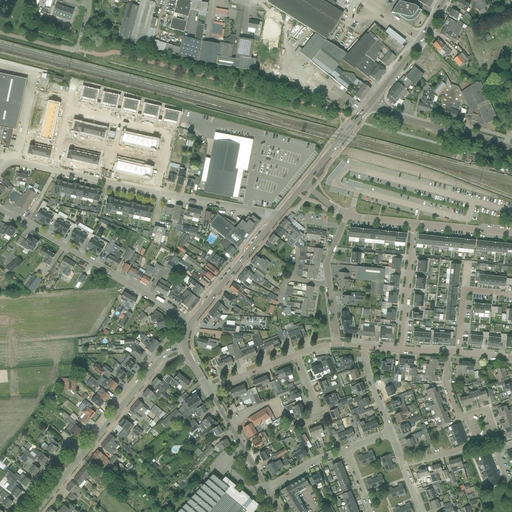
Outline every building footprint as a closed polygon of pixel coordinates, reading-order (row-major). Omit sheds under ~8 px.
[(147,47),(178,55),(180,48),(147,39),(150,28),(156,29),(158,19),(152,17),(155,6),(158,6),(160,0),(140,0),(139,7),(138,13),(137,17),(135,22),(134,26),(133,29),(132,33),(131,37),(130,40),(129,43),(144,47),(144,46),(147,47)] [(177,0),(170,29),(184,32),(190,10),(192,1),(190,1),(187,0),(177,0)] [(328,0),(326,3),(321,0),(268,0),(267,2),(326,40),(343,13),(334,8),(336,4),(329,0),(328,0)] [(457,8),(465,12),(469,5),(459,0),(456,0),(455,2),(456,3),(455,5),(458,7),(457,8)] [(478,10),(479,12),(488,6),(483,0),(470,0),(471,1),(470,3),(471,3),(474,9),(476,11),(478,10)] [(178,56),(196,61),(201,41),(202,41),(208,3),(201,2),(202,1),(193,1),(192,1),(190,10),(199,11),(194,39),(183,36),(180,48),(178,55),(178,56)] [(408,21),(410,21),(411,21),(413,20),(415,19),(416,18),(417,17),(421,10),(418,10),(419,8),(415,5),(399,1),(391,13),(406,17),(404,19),(406,20),(408,21)] [(119,37),(130,40),(131,37),(132,33),(133,29),(134,26),(135,22),(137,17),(138,13),(139,7),(128,4),(119,37)] [(53,15),(62,18),(65,8),(56,5),(53,15)] [(62,18),(70,21),(74,11),(65,8),(62,18)] [(449,16),(456,20),(458,17),(460,18),(461,15),(460,14),(452,10),(449,16)] [(44,24),(51,27),(54,18),(48,17),(48,19),(46,19),(44,24)] [(443,26),(444,27),(458,34),(461,29),(462,28),(461,27),(456,25),(457,24),(455,23),(447,18),(443,26)] [(259,37),(262,26),(259,25),(259,22),(249,20),(248,28),(255,29),(254,36),(259,37)] [(266,33),(278,35),(279,29),(277,28),(277,25),(275,25),(275,24),(268,22),(268,24),(264,23),(262,34),(266,35),(266,33)] [(340,31),(344,26),(339,22),(335,27),(340,31)] [(342,60),(354,69),(355,68),(361,60),(365,55),(376,40),(381,44),(384,40),(390,45),(387,49),(392,53),(388,58),(392,61),(404,46),(403,46),(386,33),(374,23),(367,33),(366,33),(347,54),(342,60)] [(440,34),(454,42),(456,40),(457,38),(458,34),(444,27),(440,34)] [(216,65),(234,67),(235,59),(231,59),(235,35),(230,34),(230,37),(228,38),(227,38),(226,44),(220,43),(219,44),(216,64),(216,65)] [(299,47),(294,53),(308,64),(310,61),(347,91),(353,83),(357,86),(357,87),(360,89),(361,88),(367,93),(370,89),(366,86),(356,79),(354,74),(343,72),(337,68),(341,62),(340,62),(342,60),(347,54),(315,34),(302,50),(299,47)] [(238,68),(254,71),(256,59),(251,58),(254,41),(251,40),(239,38),(236,59),(235,59),(234,67),(234,68),(238,68)] [(384,64),(388,67),(392,61),(388,58),(392,53),(387,49),(390,45),(384,40),(381,44),(376,40),(365,55),(374,62),(377,58),(381,61),(381,62),(384,64)] [(434,42),(432,44),(433,45),(432,45),(437,50),(437,51),(439,52),(443,55),(445,53),(448,56),(451,52),(442,43),(442,44),(438,40),(435,43),(434,42)] [(199,61),(216,64),(219,44),(202,41),(199,61)] [(464,52),(460,55),(464,60),(468,57),(464,52)] [(370,76),(376,81),(385,70),(374,62),(365,55),(355,68),(368,78),(370,76)] [(454,59),(459,66),(464,62),(459,56),(454,59)] [(411,82),(419,89),(425,82),(421,78),(423,75),(418,70),(414,67),(406,77),(411,82)] [(0,147),(8,149),(9,144),(13,130),(16,130),(27,79),(0,73),(0,147)] [(427,113),(428,113),(430,105),(432,106),(434,101),(433,101),(435,96),(436,96),(436,94),(439,96),(441,94),(443,96),(447,78),(446,75),(433,90),(432,90),(427,97),(422,111),(425,112),(425,113),(427,113)] [(388,93),(389,95),(396,101),(400,96),(403,98),(409,92),(405,89),(411,82),(406,77),(403,76),(388,93)] [(439,116),(448,118),(450,110),(453,101),(460,103),(468,105),(461,92),(458,87),(451,84),(447,78),(443,96),(439,116)] [(480,127),(482,127),(483,125),(485,124),(497,119),(480,82),(478,83),(477,82),(461,92),(468,105),(469,108),(467,114),(470,115),(471,115),(472,115),(471,121),(472,121),(472,122),(473,124),(474,124),(479,126),(480,124),(480,127)] [(418,105),(417,110),(418,111),(419,111),(420,111),(422,111),(427,97),(432,90),(430,87),(425,92),(424,96),(422,96),(421,102),(419,101),(418,105)] [(82,99),(81,100),(82,100),(82,99),(88,101),(91,90),(84,88),(84,90),(82,99)] [(352,94),(361,101),(367,93),(361,88),(359,89),(358,91),(356,89),(355,90),(352,94)] [(91,90),(88,101),(94,102),(94,103),(95,103),(95,102),(97,93),(97,91),(91,90)] [(102,105),(103,105),(108,106),(108,107),(109,107),(111,95),(104,94),(104,95),(102,105)] [(111,95),(109,107),(109,106),(115,108),(117,98),(118,97),(111,95)] [(122,110),(122,111),(123,111),(123,110),(129,112),(131,101),(125,100),(125,99),(124,101),(122,110)] [(131,101),(129,112),(135,113),(135,114),(136,114),(136,113),(138,104),(138,103),(131,101)] [(450,110),(448,118),(456,120),(457,117),(458,118),(459,115),(457,115),(459,108),(461,103),(460,103),(453,101),(450,110)] [(143,116),(143,117),(143,116),(149,117),(149,118),(152,107),(145,105),(145,106),(143,116)] [(152,107),(149,118),(150,118),(150,117),(156,119),(155,119),(156,119),(158,109),(159,108),(158,108),(152,107)] [(163,121),(163,122),(164,122),(164,121),(170,123),(172,112),(166,111),(165,112),(163,121)] [(172,112),(170,123),(176,124),(176,125),(177,124),(179,115),(179,114),(172,112)] [(205,158),(201,182),(206,183),(204,192),(233,198),(238,199),(240,188),(244,170),(250,139),(215,133),(213,140),(214,140),(210,159),(205,158)] [(30,143),(27,154),(31,155),(32,155),(33,155),(36,144),(30,143)] [(46,146),(44,158),(48,158),(49,159),(52,148),(46,146)] [(69,148),(67,159),(70,159),(71,160),(72,160),(75,149),(69,148)] [(94,153),(92,164),(93,165),(97,166),(100,155),(94,153)] [(167,181),(174,183),(176,176),(175,175),(177,169),(171,167),(167,181)] [(178,179),(177,184),(182,185),(183,185),(184,181),(185,178),(184,178),(186,171),(179,169),(177,176),(179,176),(178,179)] [(13,184),(13,186),(19,187),(19,184),(24,186),(25,183),(26,180),(27,175),(19,174),(19,173),(17,181),(14,180),(13,184)] [(195,180),(196,177),(189,175),(188,179),(189,179),(186,186),(193,188),(195,180)] [(2,184),(8,189),(11,185),(5,180),(2,184)] [(60,192),(62,182),(62,181),(56,180),(54,191),(60,192)] [(77,196),(79,186),(79,185),(73,184),(71,195),(77,196)] [(14,188),(12,190),(14,191),(13,191),(21,196),(23,194),(18,191),(19,188),(16,187),(15,189),(14,188)] [(28,189),(18,206),(26,211),(34,197),(37,199),(39,195),(28,189)] [(93,200),(99,201),(100,198),(101,194),(101,190),(95,189),(93,200)] [(13,203),(16,205),(21,196),(13,191),(11,195),(9,199),(10,204),(13,203)] [(111,210),(114,200),(114,199),(108,198),(107,201),(106,201),(105,205),(106,206),(105,208),(111,210)] [(39,221),(42,223),(48,212),(44,210),(48,204),(43,201),(37,211),(40,212),(36,219),(39,220),(39,221)] [(134,215),(136,205),(136,204),(130,203),(128,213),(134,215)] [(144,217),(150,219),(153,208),(147,206),(147,207),(144,217)] [(173,219),(173,220),(178,221),(178,223),(177,225),(175,231),(180,232),(182,226),(183,217),(184,215),(183,215),(180,214),(181,207),(176,206),(175,211),(173,219)] [(186,216),(192,218),(194,209),(188,208),(186,216)] [(192,218),(199,219),(201,211),(194,209),(192,218)] [(45,224),(48,226),(52,219),(54,220),(57,215),(49,210),(48,212),(42,223),(45,224)] [(202,227),(207,228),(208,224),(211,213),(206,212),(202,227)] [(212,221),(209,229),(213,231),(223,240),(224,239),(225,238),(238,248),(250,232),(251,233),(254,230),(253,229),(259,221),(253,216),(251,218),(248,216),(244,222),(242,220),(235,228),(233,227),(235,223),(225,218),(224,219),(217,214),(212,221)] [(56,231),(59,232),(66,220),(57,215),(54,220),(57,221),(53,229),(56,230),(56,231)] [(62,234),(65,235),(69,228),(72,230),(75,225),(75,224),(66,220),(59,232),(62,234)] [(297,242),(303,247),(303,246),(304,246),(304,243),(299,239),(303,235),(285,220),(284,220),(279,226),(294,240),(295,241),(296,241),(297,242)] [(73,240),(76,242),(83,229),(78,226),(79,224),(76,222),(75,224),(75,225),(72,230),(74,231),(70,238),(73,240)] [(5,224),(0,232),(0,233),(3,235),(4,233),(12,238),(16,229),(11,226),(9,228),(7,227),(8,226),(5,224)] [(279,227),(275,233),(279,236),(281,238),(284,235),(287,237),(286,238),(289,240),(290,239),(292,241),(293,242),(294,240),(279,226),(278,226),(279,227)] [(160,244),(161,242),(162,236),(164,236),(166,230),(163,229),(163,228),(160,227),(157,243),(160,245),(160,244)] [(79,243),(82,245),(86,238),(89,240),(92,234),(83,229),(76,242),(79,244),(79,243)] [(305,235),(305,238),(312,239),(314,230),(311,229),(311,230),(307,229),(306,235),(305,235)] [(320,231),(318,240),(326,241),(326,238),(325,238),(326,232),(322,232),(322,231),(320,231)] [(182,240),(186,242),(190,237),(184,233),(180,238),(182,239),(182,240)] [(194,239),(199,242),(203,237),(197,233),(194,239)] [(90,250),(93,252),(99,241),(93,238),(94,236),(92,234),(89,240),(91,241),(87,248),(90,250)] [(265,244),(272,251),(275,247),(276,248),(277,247),(280,249),(284,244),(282,241),(279,245),(276,242),(279,239),(273,234),(265,244)] [(23,246),(33,252),(39,241),(32,237),(32,238),(29,237),(23,246)] [(96,253),(99,255),(103,248),(106,249),(109,244),(100,239),(99,241),(93,252),(96,254),(96,253)] [(225,239),(221,244),(227,249),(226,249),(224,251),(231,257),(236,250),(232,247),(233,245),(225,239)] [(105,252),(108,254),(115,241),(112,240),(109,245),(105,252)] [(184,248),(183,248),(179,245),(177,248),(178,249),(182,252),(184,254),(187,250),(184,248)] [(43,261),(49,266),(52,261),(51,261),(55,255),(47,250),(43,248),(39,254),(43,256),(45,258),(43,261)] [(123,257),(126,259),(131,249),(128,248),(123,257)] [(126,259),(128,261),(134,251),(131,249),(126,259)] [(106,262),(111,265),(116,256),(119,252),(115,250),(114,252),(112,251),(106,262)] [(116,256),(111,265),(117,268),(119,264),(121,261),(118,259),(119,258),(120,258),(121,256),(122,254),(119,252),(116,256)] [(210,255),(223,266),(226,262),(219,256),(220,256),(219,255),(217,253),(216,254),(213,252),(210,255)] [(124,266),(122,271),(127,274),(129,269),(132,264),(133,264),(138,255),(135,253),(131,259),(128,265),(126,263),(124,266)] [(211,281),(212,281),(215,277),(214,277),(215,276),(211,273),(208,271),(207,273),(201,269),(203,266),(186,254),(182,259),(185,261),(184,262),(182,260),(182,261),(189,265),(189,264),(190,265),(194,268),(200,272),(202,273),(205,275),(204,276),(211,281)] [(401,259),(396,258),(397,255),(384,254),(384,259),(392,260),(391,263),(401,264),(401,259)] [(209,257),(206,260),(210,263),(211,262),(216,267),(220,270),(223,266),(210,255),(209,257)] [(167,267),(173,271),(173,270),(175,267),(176,264),(177,265),(180,259),(174,256),(167,267)] [(255,272),(263,278),(266,274),(263,271),(264,270),(263,268),(261,266),(266,260),(263,257),(261,259),(256,256),(250,263),(255,267),(256,267),(258,269),(255,272)] [(7,269),(5,270),(9,274),(11,272),(23,262),(18,257),(17,258),(17,259),(16,261),(15,260),(14,262),(13,261),(11,263),(11,264),(11,265),(10,264),(10,266),(9,265),(9,266),(8,266),(8,267),(7,267),(6,268),(7,269)] [(58,269),(64,272),(70,261),(65,258),(62,262),(61,264),(61,265),(58,269)] [(418,261),(417,266),(429,267),(430,259),(423,258),(423,261),(418,261)] [(204,260),(202,262),(205,264),(206,265),(210,268),(209,270),(215,275),(219,271),(215,268),(213,266),(204,260)] [(75,264),(70,261),(64,272),(63,273),(70,278),(73,273),(73,272),(71,271),(75,264)] [(179,265),(186,270),(189,265),(182,261),(179,265)] [(450,269),(459,270),(460,265),(457,264),(457,262),(448,261),(448,269),(450,269)] [(49,272),(54,276),(58,270),(56,269),(59,264),(57,262),(49,272)] [(127,274),(139,281),(143,274),(144,274),(146,271),(140,268),(137,267),(138,265),(134,262),(127,274)] [(142,277),(140,281),(147,286),(150,281),(151,279),(148,277),(150,275),(152,276),(156,279),(163,267),(156,263),(153,269),(148,266),(146,271),(144,274),(144,275),(142,277)] [(382,266),(382,269),(385,269),(385,271),(395,272),(395,269),(400,270),(401,264),(391,263),(388,263),(388,267),(382,266)] [(376,295),(382,295),(382,292),(383,288),(383,285),(385,269),(368,268),(362,267),(357,267),(355,280),(372,281),(370,294),(376,295)] [(246,268),(242,273),(248,278),(251,281),(252,281),(253,279),(254,281),(257,277),(256,277),(246,268)] [(390,280),(399,281),(400,276),(395,275),(395,272),(385,271),(384,275),(390,275),(390,280)] [(202,284),(206,287),(208,285),(210,283),(210,282),(211,281),(204,276),(205,275),(202,273),(199,277),(194,272),(191,275),(202,284)] [(476,272),(475,281),(479,282),(479,284),(484,285),(485,275),(480,275),(480,272),(476,272)] [(184,273),(178,280),(181,282),(187,275),(184,273)] [(242,273),(238,278),(248,287),(250,285),(246,281),(248,278),(242,273)] [(344,289),(349,290),(350,280),(348,280),(348,274),(344,273),(339,273),(338,283),(340,283),(339,288),(344,289)] [(25,286),(33,292),(42,280),(34,274),(25,286)] [(82,274),(78,281),(80,282),(82,283),(86,277),(82,274)] [(416,278),(415,283),(425,284),(425,279),(428,279),(428,276),(422,275),(421,278),(416,278)] [(155,290),(160,293),(166,282),(161,279),(155,290)] [(191,284),(188,288),(192,292),(195,293),(198,296),(204,289),(200,286),(193,281),(191,279),(189,282),(191,283),(191,284)] [(399,287),(399,281),(390,280),(389,285),(383,285),(383,288),(393,289),(394,286),(399,287)] [(169,298),(181,305),(181,303),(181,304),(181,303),(185,299),(180,296),(186,287),(182,284),(182,283),(181,283),(181,284),(177,281),(171,291),(172,292),(169,298)] [(160,293),(165,296),(172,285),(166,282),(160,293)] [(234,283),(229,289),(233,292),(236,294),(236,293),(239,295),(244,299),(245,297),(247,296),(239,290),(241,288),(237,285),(236,285),(234,283)] [(415,283),(415,289),(420,290),(420,293),(426,293),(430,294),(431,285),(427,285),(427,284),(425,284),(415,283)] [(388,297),(398,298),(398,293),(393,292),(393,289),(383,288),(382,292),(389,292),(388,297)] [(181,304),(191,311),(199,300),(197,298),(197,297),(192,293),(192,294),(187,289),(185,292),(181,296),(180,296),(185,299),(181,303),(181,304)] [(117,310),(121,313),(131,296),(124,292),(121,299),(124,301),(120,307),(119,307),(117,310)] [(267,298),(276,301),(277,297),(269,292),(267,298)] [(342,304),(352,305),(353,299),(363,300),(364,294),(355,293),(355,297),(343,296),(342,304)] [(414,295),(414,301),(423,302),(423,301),(426,302),(427,302),(428,297),(426,296),(426,293),(420,293),(420,296),(414,295)] [(222,300),(228,304),(230,302),(232,303),(235,300),(230,295),(229,297),(225,294),(223,297),(224,298),(222,300)] [(121,313),(124,314),(130,304),(133,306),(137,299),(136,299),(137,298),(134,297),(134,298),(131,296),(121,313)] [(397,304),(398,298),(388,297),(388,302),(381,302),(381,305),(391,306),(392,303),(397,304)] [(247,298),(243,302),(251,306),(253,304),(253,303),(247,298)] [(426,302),(423,301),(423,302),(414,301),(413,306),(418,307),(418,310),(425,310),(426,302)] [(222,310),(226,314),(229,310),(218,302),(213,308),(219,313),(222,310)] [(386,315),(396,316),(396,310),(391,309),(391,306),(381,305),(381,309),(387,310),(386,315)] [(208,315),(219,323),(222,320),(220,318),(222,315),(219,313),(213,308),(208,315)] [(156,321),(158,329),(166,327),(163,315),(156,310),(153,315),(150,316),(152,322),(156,321)] [(412,318),(424,319),(425,310),(418,310),(418,313),(412,312),(412,318)] [(347,311),(341,312),(342,317),(341,317),(342,326),(343,326),(344,333),(356,334),(357,328),(349,327),(349,325),(351,325),(350,316),(348,316),(347,311)] [(120,323),(125,326),(132,314),(128,312),(125,316),(124,315),(120,323)] [(139,319),(142,323),(148,318),(142,312),(139,315),(141,318),(139,319)] [(395,321),(396,316),(386,315),(386,320),(380,319),(379,322),(379,323),(381,323),(390,324),(390,321),(395,321)] [(368,327),(363,327),(364,321),(360,320),(359,331),(362,331),(362,336),(368,337),(368,327)] [(374,322),(374,328),(368,327),(368,337),(373,338),(374,332),(377,333),(378,322),(374,322)] [(386,329),(381,328),(381,323),(379,323),(379,322),(378,322),(377,333),(380,333),(379,338),(385,339),(386,329)] [(295,326),(292,328),(296,339),(302,337),(301,334),(304,333),(301,324),(295,326)] [(391,324),(391,329),(386,329),(385,339),(390,339),(391,334),(394,334),(395,324),(391,324)] [(285,332),(283,333),(285,338),(289,337),(290,342),(296,339),(292,328),(287,330),(286,330),(286,331),(285,332)] [(257,330),(253,330),(255,335),(259,345),(261,345),(263,344),(262,341),(257,330)] [(430,334),(430,336),(433,337),(432,342),(438,343),(439,333),(439,331),(434,330),(430,330),(430,331),(430,334)] [(444,334),(443,343),(449,344),(449,338),(452,339),(453,332),(444,331),(444,334)] [(475,345),(481,346),(482,339),(485,339),(486,332),(483,332),(482,336),(476,336),(475,345)] [(489,335),(489,333),(486,332),(485,339),(488,339),(487,346),(493,347),(494,335),(489,335)] [(233,339),(233,344),(236,343),(237,342),(242,340),(243,334),(234,333),(233,339)] [(494,335),(493,347),(499,348),(500,340),(503,341),(504,334),(500,334),(500,336),(494,335)] [(504,334),(503,341),(506,341),(505,347),(511,348),(511,341),(511,335),(506,334),(504,334)] [(278,335),(269,339),(273,348),(276,347),(280,346),(278,342),(280,341),(278,335)] [(144,338),(144,339),(156,348),(158,346),(159,345),(159,344),(160,343),(156,340),(153,338),(150,342),(149,342),(150,340),(146,336),(144,338)] [(197,346),(206,348),(207,346),(217,348),(219,342),(208,339),(208,340),(199,338),(197,346)] [(144,339),(141,342),(147,347),(145,348),(148,350),(152,354),(152,353),(153,353),(154,351),(154,350),(156,348),(144,339)] [(266,340),(263,341),(267,351),(270,350),(273,348),(269,339),(266,340)] [(233,344),(231,345),(235,354),(239,353),(236,343),(233,344)] [(130,353),(139,360),(143,354),(139,351),(140,348),(134,344),(120,345),(120,344),(113,345),(113,350),(124,349),(126,347),(129,347),(131,348),(133,350),(130,353)] [(246,348),(250,358),(256,355),(255,350),(252,345),(249,346),(248,344),(245,345),(246,347),(246,348)] [(240,350),(241,353),(242,357),(243,360),(250,358),(246,348),(240,350)] [(124,360),(122,363),(123,364),(125,366),(126,367),(128,368),(130,370),(135,364),(133,363),(135,361),(134,360),(129,355),(128,355),(124,360)] [(223,357),(222,357),(227,367),(233,364),(232,361),(230,357),(227,358),(226,355),(223,357)] [(339,370),(340,372),(350,368),(349,365),(353,364),(350,357),(346,359),(345,356),(339,359),(340,363),(339,363),(340,367),(338,368),(339,370)] [(218,365),(220,369),(227,367),(222,357),(220,358),(221,361),(217,362),(218,365)] [(312,367),(311,368),(312,371),(314,375),(315,374),(315,375),(329,369),(331,374),(335,372),(334,367),(331,360),(330,359),(326,361),(325,357),(316,358),(318,362),(316,362),(315,364),(316,366),(312,367)] [(394,372),(394,368),(394,366),(392,366),(393,360),(386,359),(386,362),(382,362),(381,365),(380,371),(385,371),(389,371),(389,372),(394,372)] [(393,378),(393,382),(397,382),(398,375),(401,375),(402,368),(406,368),(406,360),(399,359),(398,369),(394,368),(394,372),(394,375),(394,378),(393,378)] [(406,360),(406,368),(409,368),(408,376),(409,376),(411,376),(411,383),(415,383),(416,375),(416,370),(412,370),(413,360),(406,360)] [(462,373),(465,373),(466,362),(458,362),(458,370),(462,370),(462,373)] [(465,373),(469,374),(469,371),(473,371),(474,363),(466,362),(465,373)] [(93,368),(102,376),(106,372),(102,369),(102,368),(96,364),(93,368)] [(106,371),(110,375),(113,372),(105,365),(102,368),(102,369),(106,372),(106,371)] [(116,376),(121,381),(126,375),(125,373),(127,371),(120,365),(116,371),(118,373),(116,376)] [(283,370),(287,381),(289,380),(288,376),(292,374),(289,367),(283,370)] [(497,383),(504,381),(505,381),(503,377),(507,376),(504,367),(496,370),(498,375),(495,375),(497,383)] [(349,372),(352,380),(359,377),(356,369),(351,371),(350,368),(340,372),(337,373),(338,377),(345,374),(349,372)] [(284,378),(285,381),(287,381),(283,370),(277,372),(280,379),(284,378)] [(425,374),(425,375),(436,376),(436,377),(439,378),(439,374),(434,373),(434,371),(426,370),(425,374)] [(423,375),(422,378),(428,378),(428,381),(436,381),(436,377),(436,376),(425,375),(425,374),(423,373),(423,375)] [(162,379),(168,385),(173,379),(167,374),(162,379)] [(171,383),(174,385),(176,382),(179,384),(184,378),(178,374),(174,380),(171,383)] [(266,376),(260,379),(264,390),(268,389),(267,388),(266,385),(269,384),(269,383),(268,381),(266,376)] [(93,377),(89,382),(97,388),(101,384),(93,377)] [(67,390),(75,390),(76,379),(63,378),(63,381),(68,381),(67,390)] [(156,378),(151,384),(156,389),(157,389),(158,390),(160,391),(165,385),(156,378)] [(180,390),(182,392),(185,389),(190,383),(184,378),(179,384),(182,387),(180,390)] [(108,387),(113,391),(118,385),(113,381),(110,379),(108,381),(105,379),(102,383),(101,384),(107,389),(108,387)] [(260,379),(253,382),(256,388),(256,389),(259,388),(261,391),(264,390),(260,379)] [(325,381),(318,384),(321,391),(324,390),(326,394),(333,391),(342,387),(340,383),(337,384),(332,386),(331,382),(329,379),(325,381)] [(386,388),(385,388),(388,396),(392,395),(395,394),(393,390),(401,387),(400,386),(399,382),(397,382),(393,382),(389,381),(391,386),(386,388)] [(497,383),(498,386),(501,385),(502,388),(504,388),(506,392),(511,389),(511,383),(504,385),(504,384),(505,384),(504,381),(497,383)] [(357,389),(358,393),(364,390),(362,383),(358,384),(358,382),(350,385),(352,391),(357,389)] [(244,385),(237,388),(241,399),(245,398),(248,396),(248,397),(249,397),(253,406),(256,405),(252,395),(251,390),(250,389),(246,391),(244,385)] [(279,393),(277,394),(278,397),(282,396),(289,393),(295,390),(294,387),(290,388),(282,391),(279,393)] [(479,387),(479,388),(479,389),(480,389),(484,401),(484,400),(488,399),(487,397),(485,391),(483,392),(481,387),(480,387),(479,387)] [(96,395),(105,402),(109,396),(105,392),(105,391),(101,388),(96,395)] [(236,396),(238,400),(241,399),(237,388),(230,391),(233,398),(236,396)] [(428,396),(438,392),(439,393),(441,392),(440,388),(435,390),(434,388),(426,391),(427,395),(428,396)] [(146,399),(148,400),(151,397),(154,399),(156,396),(152,392),(148,389),(142,395),(146,399)] [(477,390),(474,391),(476,400),(479,399),(480,404),(484,403),(484,401),(480,389),(479,389),(477,390)] [(503,404),(510,402),(509,399),(508,399),(508,398),(511,396),(511,389),(506,392),(502,393),(504,397),(505,397),(506,400),(502,401),(503,404)] [(296,390),(295,390),(289,393),(291,396),(287,398),(288,401),(292,400),(300,397),(299,393),(298,393),(297,390),(296,390)] [(469,390),(466,391),(467,394),(470,392),(474,406),(476,406),(474,400),(476,400),(474,391),(471,392),(470,390),(469,390)] [(160,396),(166,401),(169,398),(163,392),(160,396)] [(400,406),(401,409),(410,406),(410,405),(406,407),(404,401),(405,401),(404,398),(408,396),(406,392),(400,395),(401,398),(390,402),(393,409),(400,406)] [(425,397),(423,398),(424,400),(426,399),(431,397),(432,400),(440,397),(439,393),(438,392),(428,396),(427,395),(425,396),(425,397)] [(467,396),(465,397),(468,405),(471,404),(472,407),(474,406),(470,392),(467,394),(467,396)] [(257,393),(252,395),(256,405),(264,402),(263,399),(260,400),(257,393)] [(459,397),(462,407),(468,405),(465,397),(463,398),(461,393),(457,394),(458,397),(459,397)] [(179,409),(181,412),(180,413),(179,413),(182,416),(182,415),(183,415),(196,407),(202,403),(199,399),(198,398),(198,396),(196,394),(183,402),(183,403),(181,404),(182,406),(181,407),(179,409)] [(331,395),(324,398),(327,405),(334,403),(335,406),(341,404),(343,403),(344,402),(347,401),(346,397),(341,399),(337,401),(335,394),(331,395)] [(96,395),(91,401),(100,408),(105,402),(96,395)] [(356,402),(359,409),(364,407),(370,404),(367,398),(361,400),(360,400),(359,397),(354,399),(355,403),(356,402)] [(434,411),(441,408),(440,405),(446,403),(444,399),(442,400),(434,403),(433,402),(428,404),(430,408),(432,407),(434,411)] [(134,405),(144,414),(148,409),(144,405),(138,400),(134,405)] [(82,403),(78,408),(80,410),(81,411),(82,412),(83,413),(86,415),(90,419),(95,413),(92,410),(91,409),(90,409),(85,405),(82,403)] [(230,406),(233,413),(238,411),(245,409),(244,406),(243,405),(236,408),(234,404),(230,406)] [(294,415),(296,420),(302,417),(300,413),(304,412),(300,404),(296,406),(292,407),(291,404),(288,406),(284,407),(287,412),(292,410),(294,415)] [(336,409),(329,412),(332,419),(337,417),(339,416),(338,413),(339,413),(343,411),(342,408),(341,404),(335,406),(336,409)] [(134,405),(129,411),(133,414),(135,415),(140,419),(142,417),(142,416),(144,414),(134,405)] [(155,405),(152,408),(159,413),(156,416),(157,416),(158,418),(163,412),(155,405)] [(182,415),(182,416),(184,419),(195,413),(198,417),(201,415),(207,412),(203,405),(197,409),(196,407),(183,415),(182,415)] [(395,415),(398,422),(405,420),(404,416),(409,414),(407,411),(411,409),(410,406),(401,409),(402,412),(395,415)] [(244,427),(250,437),(254,435),(263,429),(264,431),(268,428),(266,424),(272,421),(270,418),(271,418),(273,416),(268,407),(252,416),(248,419),(250,423),(244,427)] [(156,416),(159,413),(152,408),(150,411),(156,416)] [(165,419),(161,423),(167,429),(182,416),(179,413),(177,411),(176,409),(165,419)] [(433,417),(429,418),(430,420),(434,419),(439,417),(440,419),(448,416),(446,413),(446,411),(436,415),(435,414),(432,415),(433,417)] [(499,422),(499,423),(511,419),(511,417),(511,414),(503,416),(504,420),(499,422)] [(80,418),(78,420),(81,423),(82,422),(86,425),(90,419),(86,415),(82,420),(80,418)] [(153,421),(157,425),(157,424),(161,420),(160,419),(158,418),(157,416),(155,418),(153,421)] [(368,423),(371,430),(378,427),(374,416),(371,417),(367,419),(368,423)] [(435,421),(438,428),(440,427),(439,426),(450,422),(448,416),(440,419),(435,421)] [(205,431),(206,431),(208,429),(208,428),(214,422),(211,418),(210,419),(208,417),(204,420),(200,425),(202,427),(202,428),(205,431)] [(123,429),(118,436),(123,441),(129,434),(127,432),(126,432),(130,428),(130,429),(133,426),(129,423),(127,421),(123,418),(118,425),(123,429)] [(344,418),(340,420),(347,439),(354,436),(353,434),(358,432),(355,423),(354,422),(351,424),(353,428),(348,430),(346,425),(347,425),(344,418)] [(405,425),(400,427),(403,434),(410,431),(409,428),(414,426),(413,423),(417,422),(416,421),(415,418),(406,422),(407,425),(405,425)] [(185,426),(188,429),(196,423),(194,419),(185,426)] [(503,425),(504,428),(511,426),(511,424),(511,423),(511,419),(499,423),(500,426),(503,425)] [(69,425),(66,429),(76,437),(81,430),(77,426),(79,424),(74,420),(70,425),(69,425)] [(338,434),(340,441),(343,440),(343,441),(347,439),(340,420),(336,422),(338,429),(339,428),(341,433),(338,434)] [(360,426),(363,433),(371,430),(368,423),(365,425),(363,420),(359,422),(361,426),(360,426)] [(188,429),(192,434),(200,427),(196,423),(188,429)] [(449,431),(450,434),(462,429),(460,425),(459,425),(459,423),(451,427),(452,430),(449,431)] [(328,424),(324,426),(328,436),(332,434),(329,428),(328,425),(328,424)] [(138,437),(143,432),(137,426),(132,432),(138,437)] [(212,434),(214,437),(216,436),(217,436),(223,433),(219,426),(208,432),(209,435),(212,434)] [(315,428),(321,444),(323,443),(320,434),(323,432),(320,426),(315,428)] [(502,433),(503,434),(511,431),(511,426),(504,428),(505,433),(502,433)] [(315,428),(309,430),(312,437),(313,440),(315,439),(319,450),(323,448),(321,444),(315,428)] [(424,434),(425,438),(429,437),(426,429),(419,432),(420,436),(424,434)] [(449,438),(450,440),(464,435),(462,429),(450,434),(451,434),(453,433),(454,436),(452,437),(449,438)] [(252,441),(255,447),(259,446),(259,447),(263,444),(264,446),(266,445),(267,444),(267,442),(266,440),(269,438),(268,437),(268,436),(265,431),(256,435),(258,438),(252,441)] [(511,431),(503,434),(504,437),(509,436),(510,438),(511,441),(511,440),(511,431)] [(294,453),(293,453),(294,456),(297,461),(297,460),(302,457),(307,455),(304,450),(302,447),(306,445),(305,443),(301,436),(300,434),(299,432),(295,434),(298,439),(300,444),(297,446),(297,447),(294,453)] [(405,441),(408,448),(411,447),(418,444),(416,439),(421,437),(420,436),(419,432),(412,435),(413,438),(405,441)] [(116,449),(117,449),(119,446),(118,446),(114,442),(116,439),(114,437),(110,434),(105,440),(111,445),(111,444),(116,449)] [(456,441),(458,445),(466,441),(465,440),(466,440),(464,435),(450,440),(451,443),(456,441)] [(48,451),(52,454),(57,448),(57,447),(58,448),(56,445),(57,444),(57,445),(58,444),(51,438),(49,441),(50,443),(51,443),(49,446),(44,442),(42,445),(47,449),(46,450),(48,451)] [(216,446),(219,452),(230,445),(226,439),(219,443),(219,444),(216,446)] [(105,449),(112,455),(115,452),(117,449),(116,449),(111,444),(111,445),(105,440),(101,446),(105,449)] [(196,460),(197,461),(200,459),(202,461),(214,449),(210,446),(196,460)] [(259,454),(264,461),(269,458),(273,456),(269,449),(268,447),(265,448),(266,450),(259,454)] [(194,452),(198,456),(202,453),(198,448),(194,452)] [(140,455),(142,458),(144,456),(148,452),(145,449),(141,453),(141,454),(140,455)] [(276,454),(278,458),(287,452),(285,449),(276,454)] [(36,459),(43,465),(48,459),(44,456),(38,450),(36,452),(33,450),(30,454),(28,453),(29,452),(26,450),(24,453),(34,461),(36,459)] [(97,450),(92,457),(101,465),(99,468),(102,470),(103,469),(107,465),(119,476),(123,472),(116,464),(115,465),(110,461),(108,459),(97,450)] [(365,455),(368,462),(372,461),(371,460),(374,458),(375,460),(371,450),(368,452),(369,454),(365,455)] [(24,453),(21,457),(28,462),(27,464),(23,468),(29,473),(30,472),(30,473),(34,476),(39,470),(32,464),(34,461),(24,453)] [(481,460),(479,461),(480,464),(491,459),(489,455),(488,455),(488,453),(480,456),(481,460)] [(358,456),(361,465),(361,464),(364,463),(364,464),(368,462),(365,455),(362,456),(361,454),(358,456)] [(382,461),(383,465),(391,462),(389,459),(392,458),(390,454),(381,458),(382,458),(383,460),(382,461)] [(110,460),(115,464),(119,458),(115,455),(110,460)] [(454,460),(457,471),(463,470),(460,458),(454,460)] [(483,465),(485,468),(492,465),(492,464),(493,464),(491,459),(480,464),(481,466),(483,465)] [(274,461),(267,465),(267,466),(267,467),(268,468),(269,470),(282,463),(281,462),(280,460),(275,463),(274,461)] [(448,462),(451,473),(457,471),(454,460),(448,462)] [(332,465),(334,470),(342,467),(340,462),(332,465)] [(386,471),(386,472),(395,468),(394,464),(392,465),(391,462),(383,465),(385,469),(386,468),(387,471),(386,471)] [(272,474),(272,475),(279,471),(278,469),(283,466),(282,464),(282,463),(269,470),(271,472),(270,473),(271,474),(272,474)] [(433,473),(429,474),(432,483),(433,485),(441,483),(440,480),(440,481),(437,473),(441,472),(439,464),(431,466),(433,473)] [(483,473),(484,475),(496,471),(494,466),(493,467),(492,465),(485,468),(486,472),(483,473)] [(86,478),(87,479),(89,477),(88,475),(90,473),(84,467),(78,473),(85,479),(86,478)] [(334,470),(336,476),(344,473),(342,467),(334,470)] [(6,468),(3,472),(7,475),(9,477),(15,482),(17,480),(25,487),(30,480),(27,477),(22,474),(19,478),(16,475),(15,476),(10,471),(6,468)] [(418,473),(416,474),(418,479),(420,478),(420,477),(423,477),(423,479),(428,478),(426,468),(418,470),(418,473)] [(315,483),(317,487),(324,484),(319,471),(316,472),(317,474),(311,476),(314,484),(315,483)] [(486,481),(487,481),(498,477),(496,471),(484,475),(485,478),(488,477),(489,480),(486,481)] [(73,480),(80,485),(85,479),(78,473),(73,480)] [(336,476),(338,481),(346,478),(344,473),(336,476)] [(222,480),(214,474),(178,511),(254,511),(260,505),(253,499),(252,500),(250,498),(250,497),(242,490),(240,493),(234,488),(236,486),(225,476),(222,480)] [(375,479),(377,486),(381,485),(381,483),(384,482),(384,484),(381,474),(377,476),(378,478),(375,479)] [(92,478),(98,484),(101,481),(95,475),(92,478)] [(9,477),(7,480),(8,481),(7,482),(7,483),(9,485),(11,486),(8,490),(8,491),(13,494),(17,498),(22,491),(16,487),(18,485),(15,482),(9,477)] [(305,511),(295,494),(309,486),(304,477),(293,483),(293,484),(289,485),(280,491),(281,491),(282,494),(281,495),(286,502),(287,502),(289,505),(291,509),(290,509),(290,510),(291,511),(305,511)] [(490,483),(492,486),(499,483),(499,482),(500,481),(498,477),(487,481),(488,484),(490,483)] [(338,481),(336,482),(337,485),(338,484),(339,484),(340,486),(349,483),(346,478),(338,481)] [(367,480),(370,489),(371,489),(370,488),(373,487),(373,488),(377,486),(375,479),(371,480),(370,478),(367,480)] [(67,497),(74,503),(78,498),(76,496),(81,490),(72,482),(66,488),(71,493),(67,497)] [(349,483),(340,486),(342,492),(351,489),(349,483)] [(395,488),(398,496),(402,494),(401,493),(404,492),(405,493),(401,483),(398,485),(398,487),(395,488)] [(432,489),(426,491),(429,498),(433,496),(439,494),(436,485),(431,486),(432,489)] [(388,489),(391,498),(391,497),(394,496),(394,497),(398,496),(395,488),(392,490),(391,487),(388,489)] [(3,504),(8,508),(13,502),(7,498),(6,497),(8,494),(3,491),(0,494),(0,501),(3,504)] [(342,495),(344,500),(352,497),(350,491),(342,495)] [(352,497),(344,500),(346,505),(354,502),(352,497)] [(437,500),(429,503),(430,507),(432,506),(434,509),(440,507),(443,506),(443,505),(442,502),(438,503),(437,500)] [(344,509),(340,511),(345,511),(348,511),(356,508),(354,502),(346,505),(343,506),(343,507),(344,509)] [(403,508),(404,511),(409,511),(412,511),(409,503),(405,504),(406,506),(403,508)]
